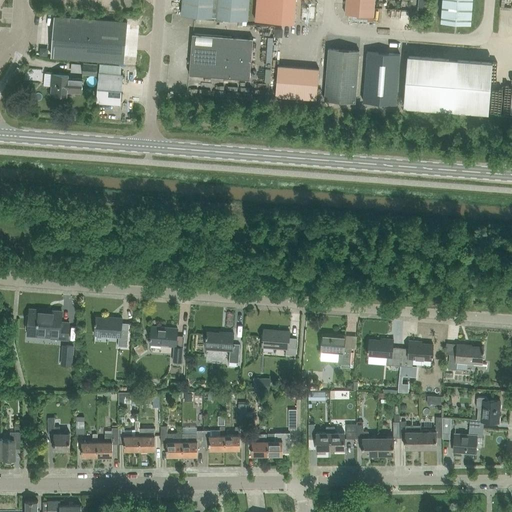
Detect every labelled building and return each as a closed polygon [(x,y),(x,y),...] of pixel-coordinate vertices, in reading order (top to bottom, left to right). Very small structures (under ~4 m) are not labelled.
[(248,20),(249,0),(182,0),(182,15),(248,20)] [(256,0),(255,21),(294,24),(295,0),(256,0)] [(373,16),(374,8),(374,0),(346,0),(345,14),(373,16)] [(441,0),(440,22),(470,24),(471,0),(441,0)] [(409,25),(408,13),(400,14),(401,26),(409,25)] [(124,63),(126,36),(127,22),(54,17),(51,57),(124,63)] [(510,24),(497,22),(496,30),(509,32),(510,24)] [(253,39),(193,34),(192,34),(189,75),(250,79),(253,39)] [(328,49),(324,100),(355,102),(359,51),(328,49)] [(400,55),(366,52),(363,102),(396,104),(400,55)] [(491,62),(444,58),(408,55),(404,106),(488,112),(491,62)] [(70,63),(70,72),(80,72),(80,64),(70,63)] [(97,75),(97,64),(83,63),(82,74),(97,75)] [(278,66),(275,96),(317,99),(319,69),(278,66)] [(16,81),(22,70),(17,68),(14,74),(16,75),(13,80),(16,81)] [(123,74),(99,72),(99,76),(92,75),(91,86),(92,86),(91,95),(97,96),(97,102),(120,104),(123,74)] [(82,79),(79,79),(68,78),(68,75),(52,74),(51,94),(66,96),(67,92),(81,93),(82,79)] [(67,339),(68,323),(60,322),(61,311),(29,309),(27,331),(51,333),(50,338),(67,339)] [(122,318),(113,317),(108,317),(108,318),(96,317),(94,335),(118,336),(117,346),(127,347),(128,330),(129,323),(121,323),(122,318)] [(176,340),(176,336),(177,328),(151,326),(150,344),(173,346),(173,355),(172,361),(182,362),(183,341),(176,340)] [(295,355),(296,338),(288,338),(289,331),(263,329),(262,347),(286,348),(285,354),(295,355)] [(238,362),(239,344),(232,343),(233,332),(225,332),(225,333),(207,331),(205,348),(229,350),(228,362),(238,362)] [(350,364),(351,348),(344,348),(345,335),(337,335),(337,336),(332,335),(332,334),(322,334),(321,351),(338,353),(338,364),(350,364)] [(399,365),(400,348),(392,347),(393,339),(381,338),(381,340),(369,339),(368,349),(367,349),(367,352),(368,352),(368,355),(387,356),(386,364),(399,365)] [(400,348),(399,365),(412,366),(413,358),(432,360),(432,357),(433,357),(433,354),(432,354),(433,344),(421,343),(421,341),(409,340),(409,348),(400,348)] [(483,353),(484,351),(483,351),(483,347),(466,346),(466,345),(457,344),(456,354),(449,354),(448,369),(456,369),(457,362),(482,364),(482,353),(483,353)] [(130,398),(130,393),(130,392),(123,392),(117,392),(118,405),(124,405),(124,398),(128,398),(130,398)] [(499,422),(500,401),(487,400),(487,399),(486,397),(478,397),(477,398),(476,406),(478,408),(482,409),(481,419),(470,419),(469,427),(483,428),(484,421),(499,422)] [(238,424),(246,424),(246,403),(238,403),(238,424)] [(288,429),(296,429),(296,409),(288,409),(288,429)] [(54,427),(54,422),(54,417),(48,417),(48,433),(54,433),(54,450),(70,450),(69,433),(59,433),(59,426),(54,427)] [(76,434),(84,434),(84,417),(76,417),(76,434)] [(436,435),(442,435),(442,417),(435,417),(436,431),(421,431),(421,448),(436,448),(436,435)] [(139,450),(139,436),(139,427),(139,421),(135,421),(135,430),(132,430),(132,436),(124,436),(124,450),(139,450)] [(405,421),(399,421),(399,435),(399,438),(405,438),(406,448),(421,448),(421,431),(421,425),(405,425),(405,421)] [(378,454),(378,437),(368,437),(368,431),(363,431),(363,422),(356,422),(356,424),(357,438),(362,438),(362,454),(378,454)] [(357,438),(356,424),(346,424),(346,439),(357,439),(357,438)] [(182,433),(177,433),(167,433),(167,426),(160,426),(161,442),(167,442),(167,456),(182,456),(182,433)] [(330,427),(330,449),(344,448),(344,432),(334,432),(334,426),(330,427)] [(97,442),(97,456),(112,456),(112,444),(118,444),(118,427),(111,427),(111,433),(104,433),(104,442),(97,442)] [(139,436),(139,450),(155,450),(154,427),(150,427),(150,435),(139,436)] [(209,449),(224,449),(224,435),(224,427),(220,427),(220,435),(210,435),(210,430),(203,430),(203,446),(209,446),(209,449)] [(224,435),(224,449),(240,449),(239,427),(235,427),(235,435),(224,435)] [(316,449),(330,449),(330,427),(326,427),(326,432),(316,433),(316,449)] [(482,437),(483,428),(469,427),(468,435),(455,433),(453,451),(475,453),(477,437),(482,437)] [(182,433),(182,456),(197,455),(197,446),(203,446),(203,430),(197,430),(197,433),(182,433)] [(1,439),(1,457),(1,459),(14,458),(14,445),(20,445),(19,432),(10,432),(10,439),(1,439)] [(282,452),(290,452),(290,432),(275,432),(275,440),(267,441),(267,455),(282,455),(282,452)] [(97,456),(97,442),(97,434),(92,434),(92,442),(82,442),(82,456),(97,456)] [(394,454),(394,438),(394,437),(378,437),(378,454),(394,454)] [(252,455),(267,455),(267,441),(252,441),(252,455)] [(37,511),(37,501),(26,501),(25,511),(37,511)] [(48,501),(42,501),(42,511),(81,511),(81,505),(60,505),(60,501),(48,501)]
